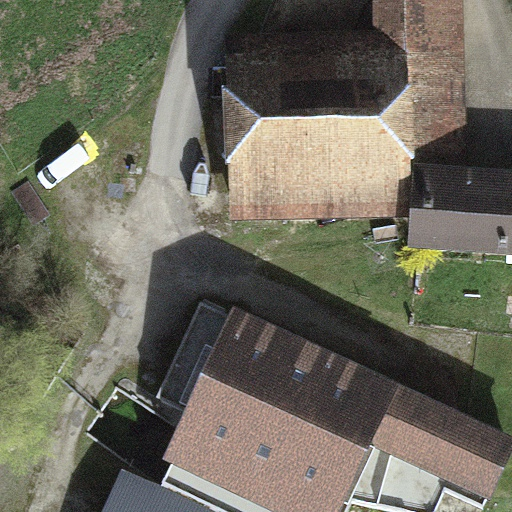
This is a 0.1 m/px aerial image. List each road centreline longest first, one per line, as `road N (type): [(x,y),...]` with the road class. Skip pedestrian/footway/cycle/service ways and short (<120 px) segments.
road 1 (track): [(181,111),(28,511)]
road 2 (unknown): [(153,187),(166,230),(184,252),(416,356)]
road 3 (residential): [(237,0),(214,30),(181,111)]
